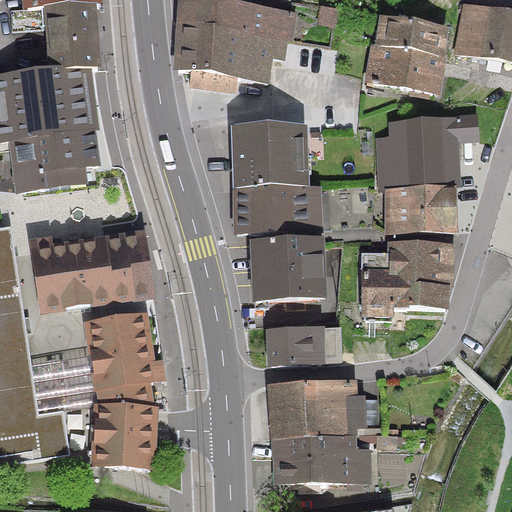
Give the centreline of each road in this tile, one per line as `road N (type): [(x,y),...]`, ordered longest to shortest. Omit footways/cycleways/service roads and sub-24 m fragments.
road 1 (residential): [(511,141),(480,225),(463,322),(427,357),(337,374),(225,379)]
road 2 (primary): [(148,0),(161,106),(201,247),(225,379)]
road 3 (primary): [(225,379),(231,511)]
